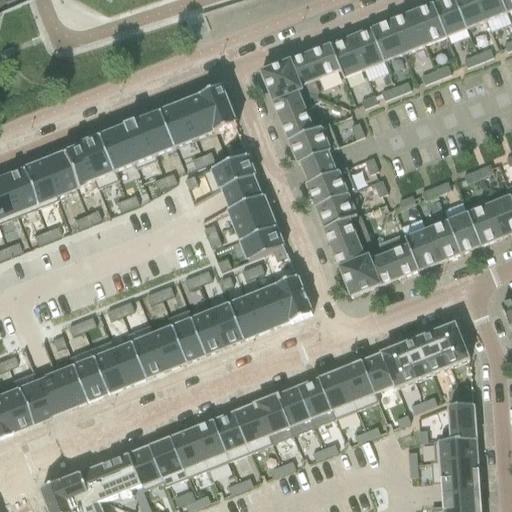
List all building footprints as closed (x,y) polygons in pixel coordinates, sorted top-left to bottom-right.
[(452,0),(433,8),(446,40),(466,32),(453,0),(452,0)] [(453,0),(466,32),(486,24),(476,0),(453,0)] [(476,0),(486,24),(507,16),(500,0),(476,0)] [(511,0),(500,0),(507,16),(511,13),(511,0)] [(424,48),(446,40),(433,8),(411,16),(424,48)] [(404,56),(424,48),(411,16),(391,24),(404,56)] [(371,32),(384,64),(404,56),(391,24),(371,32)] [(351,41),(364,72),(384,64),(371,32),(351,41)] [(331,49),(344,80),(364,72),(351,41),(331,49)] [(290,65),(302,93),(316,100),(318,94),(313,84),(340,73),(343,81),(344,80),(331,49),(290,65)] [(490,52),(477,58),(480,66),(493,61),(490,52)] [(480,66),(477,58),(463,63),(467,71),(480,66)] [(273,105),(302,93),(290,65),(271,73),(270,71),(260,76),(264,86),(265,86),(273,105)] [(448,69),(434,75),(438,83),(451,78),(448,69)] [(424,88),(438,83),(434,75),(421,80),(424,88)] [(408,85),(394,91),(398,99),(411,94),(408,85)] [(222,91),(201,99),(216,137),(237,129),(222,91)] [(384,105),(398,99),(394,91),(381,96),(384,105)] [(289,144),(330,128),(329,127),(314,134),(304,109),(314,105),(316,100),(302,93),(273,105),(289,144)] [(200,101),(181,108),(195,144),(214,136),(215,137),(216,137),(201,99),(200,100),(200,101)] [(378,107),(374,99),(361,104),(364,113),(378,107)] [(181,108),(161,116),(175,152),(195,144),(181,108)] [(142,124),(141,124),(157,164),(158,164),(156,160),(175,152),(161,116),(142,124)] [(141,124),(121,132),(137,172),(157,164),(141,124)] [(356,144),(365,140),(359,127),(351,130),(356,144)] [(315,211),(356,194),(347,171),(336,175),(333,167),(328,156),(339,151),(330,128),(289,144),(298,168),(301,167),(305,177),(309,186),(306,187),(315,211)] [(120,133),(101,140),(119,185),(120,184),(116,175),(134,168),(136,173),(137,172),(121,132),(120,132),(120,133)] [(101,140),(81,148),(99,193),(119,185),(101,140)] [(81,148),(61,156),(75,192),(94,184),(98,193),(99,193),(81,148)] [(242,149),(233,153),(236,163),(246,159),(242,149)] [(61,156),(40,165),(56,205),(57,204),(56,200),(75,192),(61,156)] [(211,156),(202,160),(205,169),(215,165),(211,156)] [(236,163),(203,176),(212,198),(220,194),(222,193),(223,194),(230,212),(228,213),(234,229),(270,215),(263,199),(256,180),(247,159),(246,159),(236,163)] [(202,160),(192,163),(196,173),(205,169),(202,160)] [(365,165),(370,178),(379,175),(373,161),(365,165)] [(40,165),(20,173),(36,213),(56,205),(40,165)] [(487,170),(475,174),(479,183),(491,178),(487,170)] [(20,173),(0,181),(16,221),(36,213),(20,173)] [(479,183),(475,174),(463,179),(467,187),(479,183)] [(173,177),(164,181),(167,190),(177,187),(173,177)] [(0,181),(0,180),(0,227),(16,221),(0,181)] [(194,180),(185,183),(189,193),(198,189),(194,180)] [(164,181),(154,185),(158,194),(167,190),(164,181)] [(382,184),(374,187),(379,201),(387,197),(382,184)] [(448,185),(434,190),(438,199),(451,194),(448,185)] [(425,204),(438,199),(434,190),(421,196),(425,204)] [(324,233),(357,220),(348,198),(356,195),(356,194),(315,211),(324,233)] [(135,199),(126,203),(130,212),(139,208),(135,199)] [(412,199),(399,205),(402,213),(415,208),(412,199)] [(511,236),(511,203),(510,200),(490,208),(503,240),(511,236)] [(126,203),(116,206),(120,216),(130,212),(126,203)] [(503,240),(490,208),(468,217),(481,249),(503,240)] [(98,214),(86,219),(89,228),(101,223),(98,214)] [(270,215),(234,229),(241,245),(276,231),(270,215)] [(481,249),(468,217),(448,225),(461,257),(481,249)] [(86,219),(74,224),(77,233),(89,228),(86,219)] [(375,247),(370,244),(360,248),(350,224),(357,220),(324,233),(340,272),(369,261),(375,247)] [(461,257),(448,225),(426,234),(439,266),(461,257)] [(214,229),(204,232),(208,242),(218,238),(214,229)] [(57,230),(45,235),(49,244),(61,239),(57,230)] [(276,231),(241,245),(249,265),(273,255),(283,251),(284,251),(276,231)] [(439,266),(426,234),(406,242),(419,274),(439,266)] [(45,235),(33,240),(37,249),(49,244),(45,235)] [(218,238),(208,242),(212,251),(221,248),(218,238)] [(419,274),(406,242),(405,242),(408,249),(384,259),(380,249),(375,247),(369,261),(380,290),(419,274)] [(17,246),(5,251),(9,260),(21,255),(17,246)] [(5,251),(0,252),(0,263),(9,260),(5,251)] [(283,251),(273,255),(277,265),(287,261),(283,251)] [(380,290),(369,261),(340,272),(351,301),(380,290)] [(228,262),(218,266),(222,275),(231,271),(228,262)] [(261,268),(251,272),(255,281),(265,277),(261,268)] [(251,272),(242,276),(245,285),(255,281),(251,272)] [(208,275),(196,279),(200,289),(212,284),(208,275)] [(293,276),(274,284),(291,326),(312,317),(306,303),(308,303),(304,293),(302,293),(297,279),(295,280),(294,276),(293,276)] [(196,279),(184,284),(188,294),(200,289),(196,279)] [(230,280),(220,284),(224,293),(233,289),(230,280)] [(275,290),(261,295),(275,331),(290,325),(290,326),(291,326),(274,284),(273,284),(275,290)] [(170,290),(158,295),(162,304),(174,299),(170,290)] [(158,295),(146,299),(150,309),(162,304),(158,295)] [(261,295),(245,302),(259,337),(275,331),(261,295)] [(245,302),(230,308),(244,344),(259,337),(245,302)] [(511,305),(501,310),(509,331),(511,329),(511,328),(511,305)] [(130,306),(118,311),(122,320),(134,315),(130,306)] [(230,308),(211,316),(225,351),(244,344),(230,308)] [(118,311),(106,316),(110,325),(122,320),(118,311)] [(188,314),(169,322),(187,366),(206,359),(188,314)] [(189,314),(188,314),(206,359),(225,351),(211,316),(193,323),(189,314)] [(93,321),(80,326),(84,335),(96,330),(93,321)] [(150,330),(149,330),(167,374),(187,366),(169,322),(168,322),(172,331),(154,339),(150,330)] [(80,326),(68,331),(72,340),(84,335),(80,326)] [(455,328),(436,335),(451,372),(468,364),(470,364),(455,328)] [(149,330),(129,338),(147,382),(167,374),(149,330)] [(436,335),(418,343),(433,379),(451,372),(436,335)] [(111,345),(110,346),(128,390),(147,382),(129,338),(128,338),(130,343),(113,350),(111,345)] [(63,340),(53,344),(57,353),(66,349),(63,340)] [(418,343),(401,350),(415,386),(433,379),(418,343)] [(110,346),(91,353),(109,397),(128,390),(110,346)] [(401,350),(383,357),(396,389),(394,389),(396,394),(415,386),(401,350)] [(91,353),(71,361),(89,405),(109,397),(91,353)] [(382,358),(362,366),(378,406),(379,406),(375,397),(394,389),(396,389),(383,357),(382,357),(382,358)] [(13,360),(4,363),(7,373),(17,369),(13,360)] [(31,377),(12,385),(30,429),(50,421),(68,414),(89,405),(71,361),(70,362),(74,371),(56,377),(55,378),(54,378),(36,385),(36,386),(32,377),(31,377)] [(362,366),(341,374),(357,415),(378,406),(362,366)] [(341,374),(319,383),(336,423),(357,415),(341,374)] [(319,383),(298,391),(314,432),(336,423),(319,383)] [(0,412),(10,438),(11,438),(11,437),(30,429),(12,385),(11,385),(13,389),(0,394),(0,412)] [(298,391),(277,400),(293,440),(314,432),(298,391)] [(458,392),(450,393),(451,405),(459,405),(458,392)] [(471,396),(463,397),(464,409),(472,408),(471,396)] [(277,400),(256,408),(272,449),(293,440),(277,400)] [(433,401),(423,405),(426,413),(437,408),(433,401)] [(423,405),(411,410),(414,418),(426,413),(423,405)] [(256,408),(235,416),(251,457),(272,449),(256,408)] [(464,409),(449,410),(451,444),(451,445),(476,443),(474,408),(472,408),(464,409)] [(0,412),(0,442),(10,438),(0,412)] [(235,416),(213,425),(230,465),(251,457),(235,416)] [(407,419),(396,423),(399,431),(410,426),(407,419)] [(213,425),(192,433),(209,474),(230,465),(213,425)] [(377,431),(365,436),(368,443),(380,438),(377,431)] [(192,433),(171,442),(187,482),(209,474),(192,433)] [(427,434),(418,435),(419,447),(428,446),(427,434)] [(365,436),(354,440),(358,448),(368,443),(365,436)] [(171,442),(150,450),(166,491),(187,482),(171,442)] [(435,465),(430,465),(430,467),(478,463),(476,443),(451,445),(451,444),(434,445),(435,465)] [(335,448),(323,453),(326,460),(338,455),(335,448)] [(150,450),(129,459),(142,491),(143,495),(163,487),(165,491),(166,491),(150,450)] [(323,453),(312,457),(315,465),(326,460),(323,453)] [(416,456),(408,457),(409,469),(417,468),(416,456)] [(129,459),(108,467),(121,499),(133,494),(142,491),(129,459)] [(478,463),(430,467),(432,488),(441,487),(442,499),(443,510),(443,511),(481,511),(481,507),(480,495),(480,485),(479,473),(478,473),(478,463)] [(292,465),(280,470),(284,477),(295,473),(292,465)] [(61,485),(40,493),(48,511),(95,511),(90,500),(99,496),(103,506),(121,499),(108,467),(61,486),(61,485)] [(417,468),(409,469),(410,481),(418,480),(417,468)] [(280,470),(270,474),(273,482),(284,477),(280,470)] [(250,482),(238,487),(241,494),(253,490),(250,482)] [(238,487),(227,491),(230,499),(241,494),(238,487)] [(142,491),(133,494),(137,503),(145,500),(143,495),(142,491)] [(207,499),(196,504),(199,511),(211,507),(207,499)] [(145,500),(137,503),(140,511),(142,511),(149,510),(145,500)]
